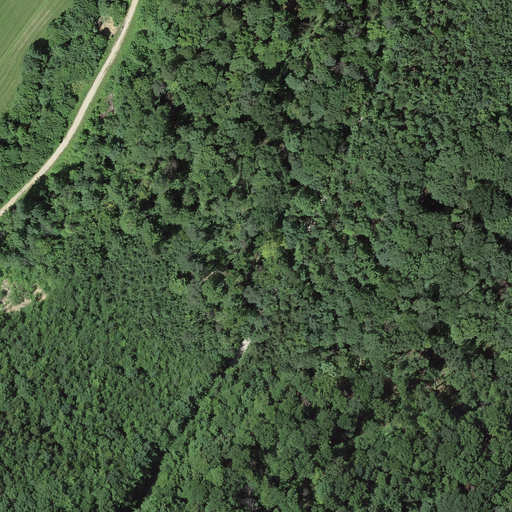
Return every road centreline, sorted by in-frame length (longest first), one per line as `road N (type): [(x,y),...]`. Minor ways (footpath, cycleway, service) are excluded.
road 1 (track): [(138,511),(252,335),(414,0)]
road 2 (track): [(341,511),(315,425),(320,373),(437,178),(443,127),(462,76),(454,0)]
road 3 (track): [(0,214),(66,140),(134,0)]
